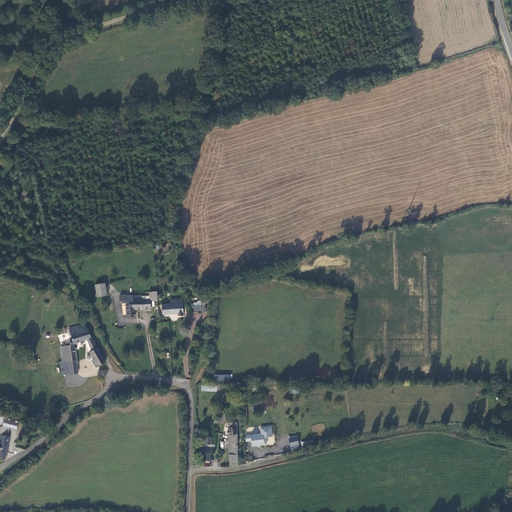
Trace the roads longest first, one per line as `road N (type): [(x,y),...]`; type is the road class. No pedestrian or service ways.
road 1 (track): [(0,141),(41,55),(59,38),(203,0)]
road 2 (track): [(0,265),(68,289),(88,309),(113,377)]
road 3 (unclassified): [(113,377),(177,380),(190,391),(190,467)]
road 4 (unclassified): [(113,377),(0,465)]
